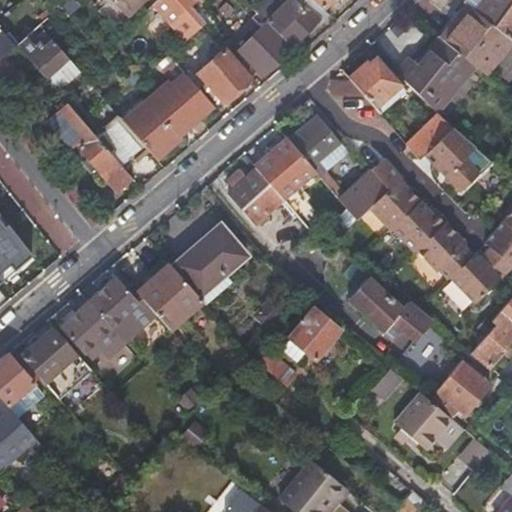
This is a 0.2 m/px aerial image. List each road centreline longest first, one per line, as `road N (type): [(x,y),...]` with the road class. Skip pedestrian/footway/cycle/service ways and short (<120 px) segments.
road 1 (residential): [(386,0),(94,255)]
road 2 (residential): [(94,255),(0,136)]
road 3 (residential): [(94,255),(0,334)]
